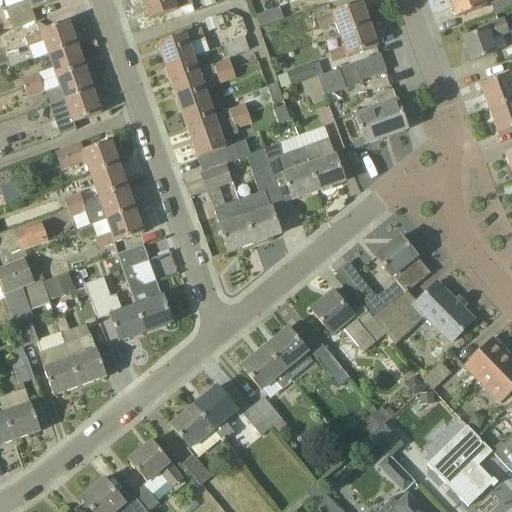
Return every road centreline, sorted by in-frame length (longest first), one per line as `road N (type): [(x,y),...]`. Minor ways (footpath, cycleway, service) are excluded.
road 1 (residential): [(216,332),(99,0)]
road 2 (residential): [(216,332),(407,185),(448,180)]
road 3 (residential): [(0,506),(216,332)]
road 4 (residential): [(448,180),(440,90),(406,0)]
road 5 (residential): [(511,297),(460,232),(448,180)]
